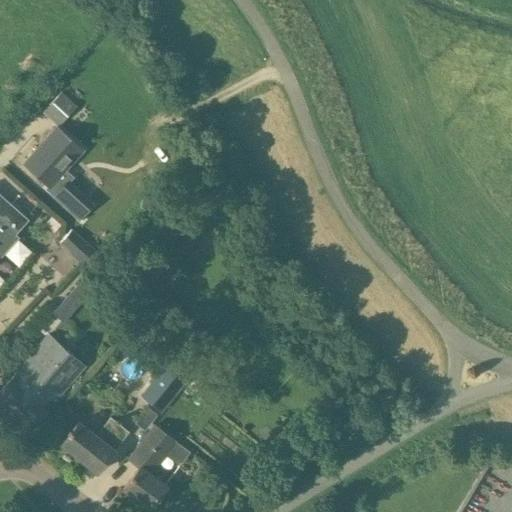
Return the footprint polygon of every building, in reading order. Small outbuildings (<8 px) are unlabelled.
[(77,106),(61,91),(42,112),(57,126),(77,106)] [(22,163),(48,187),(82,150),(56,126),(22,163)] [(0,193),(0,251),(29,220),(0,193)] [(93,253),(71,232),(59,245),(83,266),(95,253),(94,252),(93,253)] [(151,254),(136,272),(151,284),(153,281),(164,290),(176,275),(151,254)] [(45,302),(65,321),(97,287),(77,268),(45,302)] [(9,378),(0,389),(0,397),(32,425),(46,410),(45,410),(84,365),(48,334),(10,379),(9,378)] [(160,412),(193,371),(172,356),(140,396),(160,412)] [(77,421),(60,443),(97,473),(114,450),(129,431),(118,422),(119,421),(116,419),(115,420),(110,416),(95,435),(77,421)] [(138,467),(122,489),(149,509),(166,486),(149,474),(173,441),(153,425),(128,460),(138,467)]
